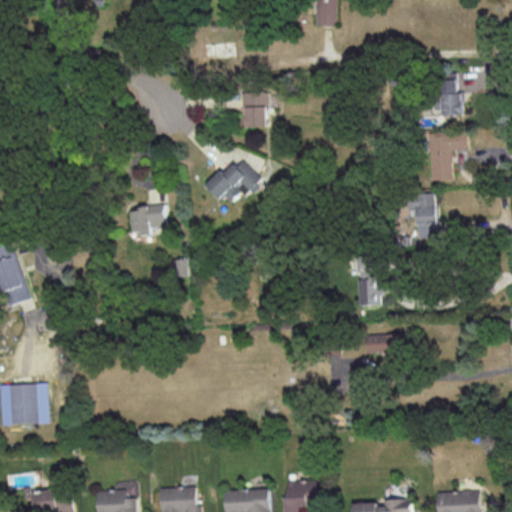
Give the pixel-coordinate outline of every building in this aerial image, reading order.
[(317,0),(316,24),(337,25),(338,0),(317,0)] [(443,114),(464,113),(464,92),(459,92),(458,72),(443,72),(443,114)] [(247,126),(269,125),(268,91),(243,92),(243,104),(247,104),(247,126)] [(453,178),(452,148),(469,147),(468,131),(430,132),(431,179),(453,178)] [(418,237),(438,236),(435,192),(408,194),(409,209),(417,209),(418,237)] [(167,231),(166,204),(131,206),(132,233),(167,231)] [(32,298),(13,239),(0,243),(0,274),(10,305),(32,298)] [(361,304),(382,303),(381,275),(372,276),(371,256),(359,257),(361,304)] [(171,258),(171,271),(185,272),(186,258),(171,258)] [(406,332),(368,333),(368,353),(407,352),(406,332)] [(2,423),(50,422),(48,382),(1,383),(2,423)] [(284,511),(300,511),(300,506),(322,505),(321,479),(288,480),(289,496),(284,496),(284,511)] [(185,511),(202,511),(202,505),(197,505),(196,485),(161,487),(162,511),(185,511)] [(226,488),(226,511),(271,511),(271,487),(226,488)] [(35,511),(61,511),(74,511),(73,488),(35,489),(35,511)] [(137,511),(137,496),(127,497),(126,488),(98,489),(98,511),(137,511)] [(438,490),(439,511),(481,511),(481,489),(438,490)] [(355,511),(413,511),(413,497),(382,498),(382,501),(355,502),(355,511)]
